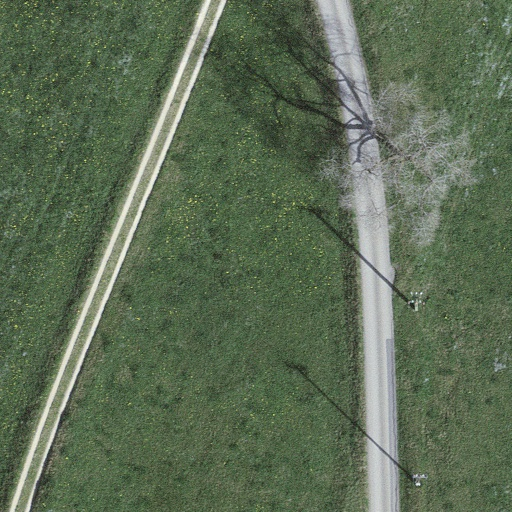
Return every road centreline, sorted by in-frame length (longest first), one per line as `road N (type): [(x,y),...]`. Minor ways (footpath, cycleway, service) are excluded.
road 1 (track): [(211,0),(15,511)]
road 2 (unclassified): [(329,0),(362,144),(374,258),(381,511)]
